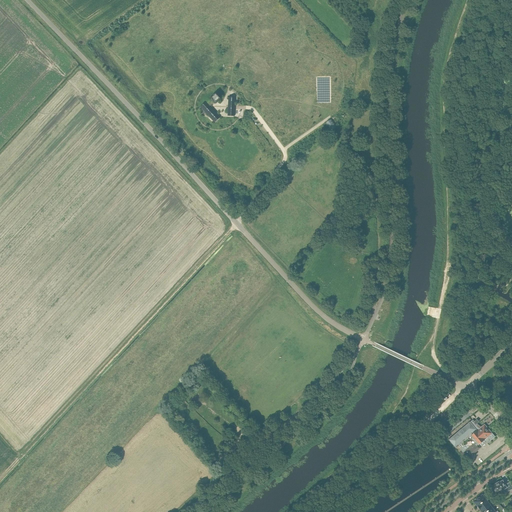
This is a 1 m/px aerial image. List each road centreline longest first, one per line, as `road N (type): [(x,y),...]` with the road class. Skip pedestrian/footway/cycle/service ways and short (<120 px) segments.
road 1 (unclassified): [(363,339),(315,307),(25,0)]
road 2 (track): [(236,223),(0,481)]
road 3 (unclassified): [(186,511),(320,391),(363,339)]
road 4 (track): [(373,318),(374,104)]
road 5 (track): [(431,416),(324,511)]
